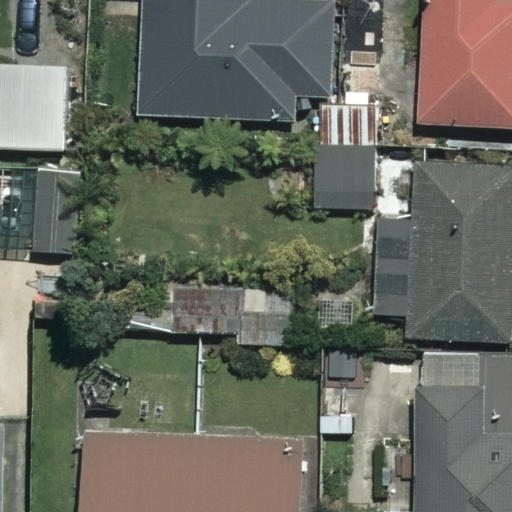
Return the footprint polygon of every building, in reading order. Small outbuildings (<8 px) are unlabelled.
[(144,0),(139,119),(298,126),(299,100),(334,101),(338,4),(268,0),(144,0)] [(499,0),(423,0),(418,129),(511,132),(511,4),(500,4),(499,0)] [(69,69),(0,67),(0,153),(66,156),(69,69)] [(340,107),(323,107),(323,143),(323,147),(378,148),(378,147),(379,108),(340,107)] [(377,151),(316,149),(315,212),(375,212),(377,151)] [(511,171),(417,166),(414,223),(382,222),(377,318),(409,321),(409,342),(511,348),(511,171)] [(82,175),(41,172),(35,257),(78,259),(82,175)] [(296,290),(179,285),(177,334),(202,336),(238,338),(238,346),(293,348),(296,290)] [(511,438),(511,357),(425,355),(424,391),(488,392),(488,437),(511,438)] [(511,511),(511,438),(488,437),(488,392),(424,391),(417,391),(414,511),(511,511)] [(198,440),(90,436),(86,511),(304,511),(306,444),(198,440)]
